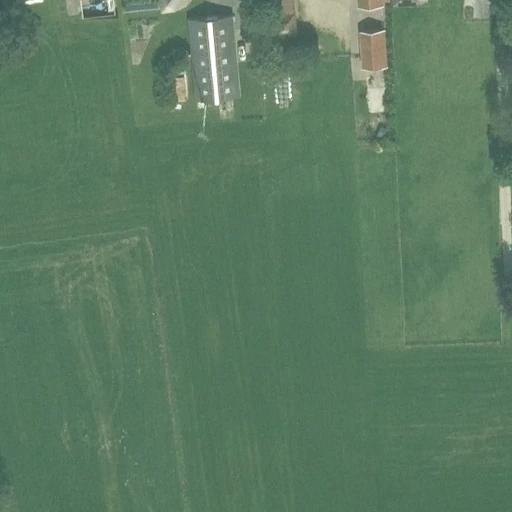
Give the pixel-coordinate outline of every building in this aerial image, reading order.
[(101,0),(103,11),(116,9),(114,0),(101,0)] [(159,0),(161,12),(187,9),(193,0),(159,0)] [(299,0),(276,0),(276,19),(299,19),(299,0)] [(196,101),(241,97),(233,15),(189,19),(196,101)] [(361,68),(387,66),(385,28),(358,30),(361,68)]
